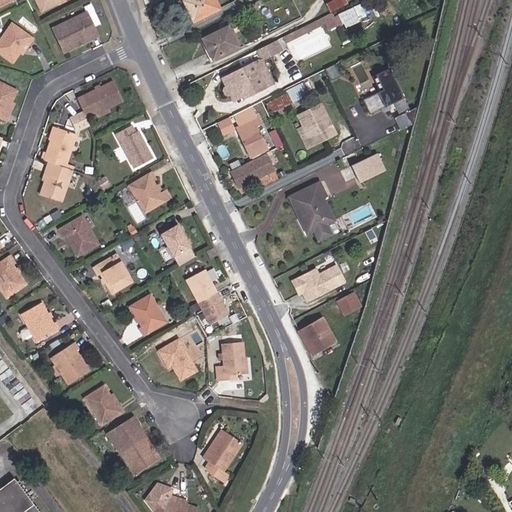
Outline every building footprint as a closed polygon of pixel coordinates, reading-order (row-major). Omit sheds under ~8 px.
[(36,0),(42,12),(65,0),(36,0)] [(216,0),(184,0),(184,1),(194,22),(221,9),(216,0)] [(346,0),(333,0),(326,4),(331,12),(349,4),(346,0)] [(80,40),(82,44),(98,36),(86,14),(53,30),(64,52),(77,46),(75,42),(80,40)] [(19,54),(30,37),(11,24),(0,40),(0,55),(13,63),(19,54)] [(229,26),(203,39),(213,60),(239,47),(229,26)] [(34,40),(30,37),(19,54),(22,56),(34,40)] [(256,49),(261,59),(283,49),(279,39),(256,49)] [(258,62),(222,80),(226,87),(223,92),(226,96),(230,97),(233,102),(248,95),(249,97),(267,88),(259,73),(263,71),(258,62)] [(370,115),(403,98),(388,69),(374,76),(381,91),(363,100),(370,115)] [(112,82),(78,99),(87,120),(92,117),(108,109),(122,102),(112,82)] [(6,112),(11,103),(16,92),(0,83),(0,118),(6,121),(9,113),(6,112)] [(309,95),(304,83),(287,92),(287,93),(266,104),(271,114),(309,95)] [(298,130),(308,148),(336,134),(321,105),(293,119),(298,130)] [(400,129),(417,120),(411,108),(394,117),(400,129)] [(108,109),(92,117),(94,120),(110,113),(108,109)] [(90,126),(87,120),(84,113),(70,120),(76,133),(90,126)] [(234,129),(228,118),(219,123),(224,134),(234,129)] [(258,118),(237,127),(251,158),(268,150),(258,126),(261,125),(258,118)] [(153,158),(138,131),(136,132),(132,126),(115,135),(133,169),(153,158)] [(50,141),(43,161),(47,162),(64,168),(66,164),(76,135),(54,128),(50,141)] [(308,148),(298,130),(293,132),(302,151),(308,148)] [(267,153),(235,169),(239,176),(234,179),(239,188),(260,178),(261,175),(263,176),(275,170),(267,153)] [(61,202),(72,170),(64,168),(47,162),(44,171),(47,172),(44,182),(39,195),(61,202)] [(357,163),(344,170),(347,176),(355,172),(360,183),(373,176),(368,165),(364,167),(360,169),(357,163)] [(239,176),(235,169),(231,172),(234,179),(239,176)] [(156,180),(151,173),(128,187),(144,213),(172,198),(167,190),(160,194),(153,182),(156,180)] [(332,235),(326,225),(335,220),(324,198),(327,196),(320,182),(290,197),(297,213),(305,209),(315,230),(313,231),(318,242),(332,235)] [(308,234),(313,231),(315,230),(305,209),(297,213),(308,234)] [(66,237),(71,246),(77,256),(98,245),(82,217),(59,231),(63,238),(66,237)] [(340,231),(335,220),(326,225),(332,235),(340,231)] [(191,248),(177,225),(160,235),(173,258),(174,258),(180,268),(196,258),(190,248),(191,248)] [(116,234),(120,240),(124,238),(120,231),(116,234)] [(68,248),(71,246),(66,237),(63,238),(68,248)] [(127,240),(120,244),(122,248),(130,244),(127,240)] [(216,256),(212,249),(206,252),(210,260),(216,256)] [(131,283),(116,255),(93,268),(97,276),(100,274),(111,294),(131,283)] [(9,257),(0,263),(0,290),(5,298),(25,285),(12,265),(14,264),(9,257)] [(307,302),(346,284),(336,265),(318,273),(316,270),(298,279),(302,287),(306,290),(308,294),(304,296),(307,302)] [(228,315),(204,271),(186,281),(210,326),(228,315)] [(302,287),(298,279),(293,281),(300,297),(304,296),(308,294),(306,290),(302,287)] [(335,302),(343,317),(360,309),(352,294),(335,302)] [(166,323),(150,296),(131,307),(143,328),(140,330),(144,336),(166,323)] [(104,309),(111,305),(108,299),(100,303),(104,309)] [(52,324),(40,304),(21,315),(36,342),(59,330),(55,323),(52,324)] [(323,319),(301,331),(313,354),(335,341),(323,319)] [(196,372),(178,341),(158,352),(168,368),(171,367),(180,381),(196,372)] [(88,372),(76,352),(78,350),(74,343),(52,357),(69,384),(88,372)] [(245,375),(243,358),(242,343),(220,345),(222,367),(215,367),(217,382),(236,380),(236,376),(245,375)] [(115,406),(109,396),(102,386),(83,398),(101,426),(124,412),(119,404),(115,406)] [(112,394),(109,396),(115,406),(119,404),(112,394)] [(159,459),(151,447),(146,451),(136,434),(141,431),(133,419),(108,435),(132,476),(159,459)] [(146,451),(151,447),(141,431),(136,434),(146,451)] [(209,454),(223,433),(221,431),(207,452),(209,454)] [(241,445),(223,433),(209,454),(207,452),(202,459),(208,464),(204,469),(206,470),(205,472),(223,484),(228,477),(223,473),(241,445)] [(0,511),(38,511),(13,479),(0,489),(0,511)] [(176,502),(177,499),(169,496),(170,491),(161,488),(147,505),(152,511),(196,511),(197,509),(186,505),(176,502)]
